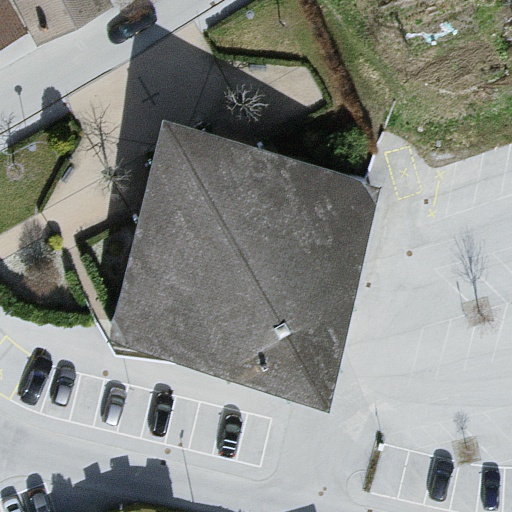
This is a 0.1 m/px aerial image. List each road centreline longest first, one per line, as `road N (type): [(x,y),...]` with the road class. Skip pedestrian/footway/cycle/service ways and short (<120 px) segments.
road 1 (residential): [(270,511),(47,437),(0,411)]
road 2 (residential): [(176,0),(0,102)]
